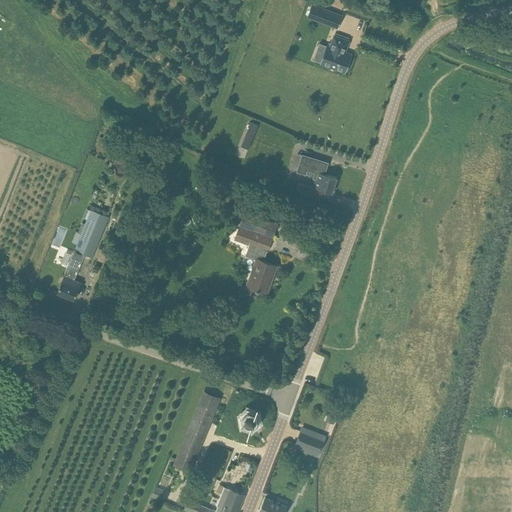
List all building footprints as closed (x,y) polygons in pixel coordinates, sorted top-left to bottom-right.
[(319,6),(316,16),(339,25),(343,15),(319,6)] [(322,63),(345,71),(352,54),(345,52),(349,41),(335,35),(331,47),(328,46),(322,63)] [(248,131),(241,146),(248,149),(254,134),(258,125),(251,122),(248,131)] [(144,132),(125,126),(122,132),(142,139),(144,132)] [(300,162),(297,171),(305,173),(304,174),(312,177),(315,178),(312,185),(319,187),(323,189),(332,192),(337,177),(328,174),(326,173),(329,161),(302,153),(300,162)] [(316,189),(317,187),(310,184),(309,186),(299,183),(296,191),(310,195),(312,188),(316,189)] [(82,234),(58,292),(65,295),(64,297),(69,299),(69,297),(75,299),(81,283),(75,280),(76,276),(75,276),(84,253),(92,256),(108,217),(91,210),(86,223),(82,222),(78,232),(82,234)] [(268,251),(278,224),(245,212),(235,239),(250,244),(246,255),(257,259),(253,271),(255,272),(250,286),(267,292),(267,291),(266,291),(271,279),(277,265),(264,260),(267,250),(268,251)] [(214,306),(205,303),(198,320),(223,330),(227,318),(212,312),(214,306)] [(511,394),(495,390),(486,423),(511,429),(511,394)] [(190,471),(217,406),(220,397),(204,391),(174,465),(190,471)] [(341,399),(333,396),(330,406),(337,408),(341,399)] [(253,428),(260,422),(260,421),(258,411),(249,408),(241,415),(243,424),(253,428)] [(301,428),(295,444),(320,453),(326,437),(301,428)] [(245,493),(236,490),(231,488),(230,488),(220,484),(216,492),(221,494),(218,502),(239,510),(245,493)] [(163,489),(156,486),(152,496),(160,499),(163,489)] [(266,497),(259,511),(284,511),(287,505),(275,500),(266,497)] [(237,511),(239,510),(218,502),(217,505),(218,505),(216,510),(188,499),(185,509),(193,511),(192,511),(237,511)]
